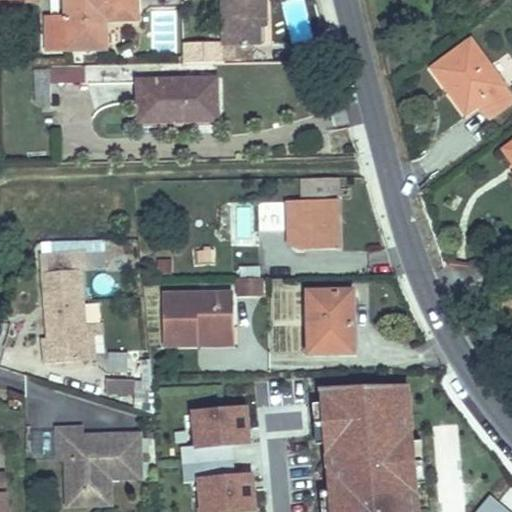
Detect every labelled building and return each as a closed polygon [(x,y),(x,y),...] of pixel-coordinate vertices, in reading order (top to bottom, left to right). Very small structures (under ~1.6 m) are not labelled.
[(131,0),(62,0),(66,48),(99,46),(98,19),(131,17),(131,0)] [(220,0),(221,43),(248,43),(249,43),(256,43),(256,15),(264,15),(263,0),(220,0)] [(248,43),(221,43),(221,60),(228,59),(248,59),(248,43)] [(467,48),(430,75),(465,122),(479,112),(488,125),(511,107),(467,48)] [(84,66),(51,68),(52,85),(85,83),(84,66)] [(215,80),(136,82),(138,121),(216,119),(215,80)] [(47,83),(32,83),(33,115),(48,115),(47,83)] [(292,199),(292,213),(309,213),(308,248),(341,249),(343,200),(292,199)] [(261,200),(237,200),(237,269),(262,268),(261,200)] [(85,247),(91,271),(108,266),(101,243),(85,247)] [(42,361),(71,360),(71,334),(83,334),(80,271),(46,272),(48,336),(41,336),(42,361)] [(255,278),(230,279),(230,294),(255,293),(255,278)] [(347,292),(302,294),(306,351),(350,349),(347,292)] [(165,346),(196,345),(197,329),(230,328),(230,294),(163,297),(165,346)] [(197,329),(196,345),(231,343),(230,328),(197,329)] [(71,334),(71,360),(94,359),(93,334),(83,334),(71,334)] [(397,390),(323,390),(332,511),(417,511),(409,417),(400,416),(397,390)] [(196,446),(179,447),(182,481),(199,480),(201,511),(212,511),(252,508),(250,488),(243,489),(242,475),(233,476),(230,444),(239,443),(238,430),(245,430),(243,409),(193,413),(196,446)] [(83,424),(60,425),(60,429),(26,429),(26,458),(61,458),(62,482),(66,482),(72,482),(73,493),(111,491),(111,479),(140,477),(138,431),(83,433),(83,424)] [(0,511),(8,511),(6,467),(0,466),(0,511)] [(72,482),(66,482),(67,506),(111,504),(111,491),(73,493),(72,482)] [(474,511),(508,511),(490,495),(474,511)]
